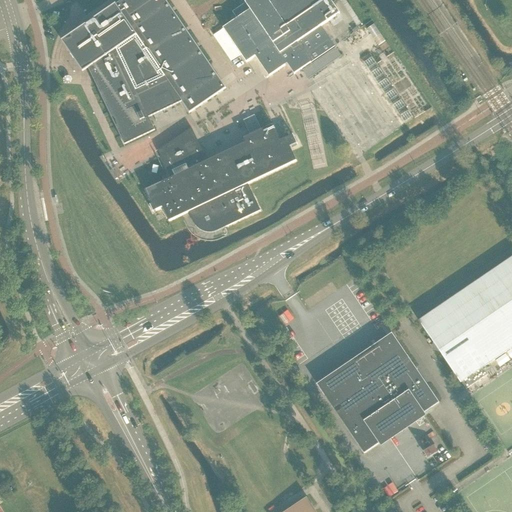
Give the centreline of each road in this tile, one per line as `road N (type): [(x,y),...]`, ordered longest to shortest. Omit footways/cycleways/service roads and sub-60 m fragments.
road 1 (secondary): [(101,368),(235,295),(325,229)]
road 2 (secondary): [(325,229),(91,351)]
road 3 (secondary): [(325,229),(511,114)]
road 4 (secondary): [(23,116),(30,222),(48,282)]
road 5 (secondary): [(169,511),(101,368)]
road 6 (secondary): [(86,375),(165,511)]
